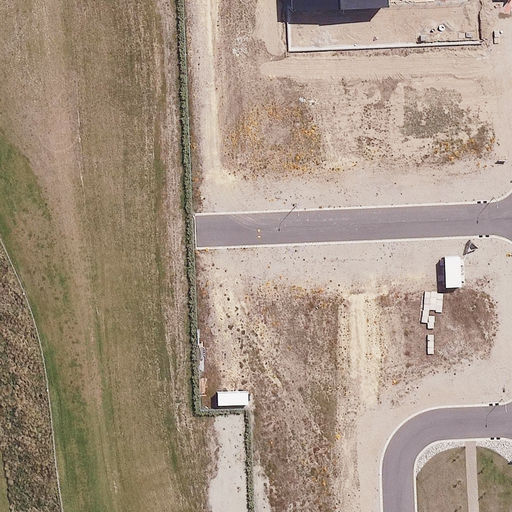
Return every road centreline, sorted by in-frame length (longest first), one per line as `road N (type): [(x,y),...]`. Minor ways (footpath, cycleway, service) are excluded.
road 1 (residential): [(204,228),(511,218)]
road 2 (residential): [(397,511),(396,474),(407,443),(433,424),(511,418)]
